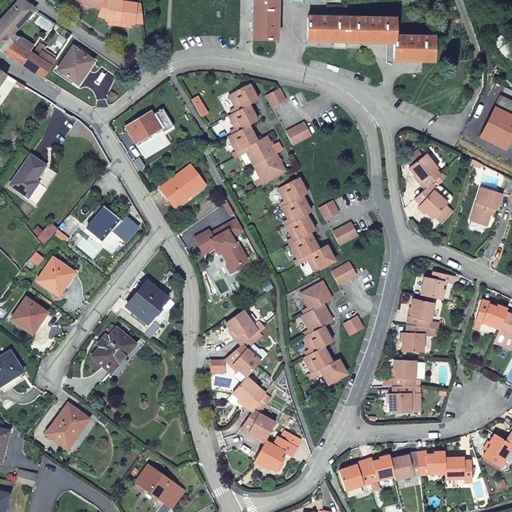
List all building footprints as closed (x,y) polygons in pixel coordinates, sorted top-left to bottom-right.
[(36,10),(22,0),(20,0),(0,21),(0,47),(4,51),(13,41),(9,38),(14,33),(36,10)] [(116,0),(104,0),(102,8),(99,15),(106,18),(106,20),(113,21),(112,24),(119,25),(123,1),(116,0)] [(280,16),(279,0),(255,0),(254,39),(279,40),(280,16)] [(141,4),(123,1),(119,25),(126,27),(127,23),(134,24),(134,22),(142,23),(141,4)] [(327,17),(309,16),(309,41),(395,43),(394,60),(415,60),(433,61),(434,37),(395,36),(395,18),(327,17)] [(9,38),(13,41),(17,35),(14,33),(9,38)] [(16,43),(13,41),(4,51),(13,57),(25,65),(32,54),(31,53),(36,45),(25,38),(23,39),(20,37),(16,43)] [(42,43),(34,55),(38,57),(43,49),(45,51),(47,47),(42,43)] [(95,60),(73,44),(55,69),(78,85),(95,60)] [(32,54),(25,65),(44,76),(56,57),(45,51),(43,49),(38,57),(34,55),(32,54)] [(24,90),(27,84),(1,68),(0,69),(0,87),(6,79),(24,90)] [(250,84),(229,95),(235,106),(230,109),(232,114),(251,104),(258,100),(253,90),(250,84)] [(278,88),(265,95),(271,106),(287,97),(281,86),(278,88)] [(202,117),(209,113),(198,95),(191,99),(202,117)] [(503,147),(511,129),(511,101),(498,95),(479,135),(503,147)] [(253,109),(251,104),(232,114),(229,115),(235,127),(231,129),(233,133),(250,124),(259,120),(253,109)] [(151,110),(124,126),(136,145),(161,130),(163,133),(174,127),(163,108),(154,114),(151,110)] [(311,131),(305,120),(285,131),(293,146),(313,135),(311,131)] [(253,130),(250,124),(233,133),(228,136),(236,152),(258,140),(253,130)] [(267,136),(258,140),(236,152),(233,154),(235,158),(247,152),(254,165),(277,153),(282,150),(278,142),(272,145),(271,143),(267,136)] [(408,164),(420,155),(416,150),(404,159),(408,164)] [(439,173),(424,152),(420,155),(408,164),(405,167),(410,172),(423,188),(437,175),(439,173)] [(282,162),(277,153),(254,165),(261,178),(255,181),(258,187),(287,172),(282,162)] [(57,173),(30,155),(10,184),(29,197),(39,182),(47,188),(57,173)] [(139,172),(146,167),(139,156),(132,161),(139,172)] [(481,163),(471,159),(470,164),(479,168),(481,163)] [(191,163),(157,187),(174,210),(207,186),(191,163)] [(423,188),(414,198),(418,202),(415,204),(420,209),(431,219),(433,217),(444,205),(450,199),(450,195),(440,185),(436,185),(442,180),(437,175),(423,188)] [(303,186),(298,178),(278,188),(285,200),(279,203),(282,208),(304,197),(307,194),(303,186)] [(480,186),(469,220),(487,226),(491,214),(496,216),(503,194),(480,186)] [(306,201),(304,197),(282,208),(288,219),(283,222),(286,226),(307,214),(312,212),(306,201)] [(320,208),(326,219),(341,211),(335,199),(320,208)] [(234,214),(227,201),(223,204),(230,216),(234,214)] [(102,242),(112,230),(113,231),(122,222),(104,207),(102,208),(99,205),(93,212),(97,214),(86,228),(102,242)] [(450,210),(444,205),(433,217),(439,223),(444,217),(450,210)] [(310,218),(307,214),(286,226),(292,237),(287,240),(289,244),(311,233),(316,230),(310,218)] [(243,230),(236,218),(211,232),(209,228),(193,237),(204,255),(215,248),(219,255),(221,254),(226,264),(224,265),(230,274),(244,266),(242,263),(248,259),(235,235),(243,230)] [(352,221),(333,232),(341,246),(360,235),(352,221)] [(51,234),(57,227),(51,223),(44,231),(38,226),(32,232),(43,244),(51,234)] [(69,237),(57,227),(51,234),(64,244),(69,237)] [(314,238),(311,233),(289,244),(298,259),(319,248),(314,238)] [(327,244),(319,248),(298,259),(295,260),(298,265),(309,259),(316,273),(337,262),(331,251),(327,244)] [(44,258),(36,252),(30,259),(37,266),(44,258)] [(60,293),(74,272),(54,258),(38,280),(49,289),(51,286),(60,293)] [(332,270),(339,284),(357,274),(350,261),(332,270)] [(418,295),(439,300),(439,299),(442,288),(439,288),(441,280),(450,282),(452,275),(431,271),(430,278),(423,276),(418,295)] [(164,295),(148,281),(129,304),(139,311),(137,314),(147,322),(154,313),(151,311),(164,295)] [(326,290),(321,282),(301,293),(309,307),(303,310),(305,313),(322,304),(331,299),(326,290)] [(34,302),(26,297),(11,319),(32,333),(45,314),(32,305),(34,302)] [(483,322),(496,327),(503,310),(504,307),(496,303),(495,305),(488,303),(488,301),(480,298),(474,319),(475,319),(480,321),(483,322)] [(404,326),(425,329),(425,328),(425,322),(427,322),(431,304),(410,300),(407,310),(410,311),(408,318),(405,317),(404,326)] [(327,314),(322,304),(305,313),(302,315),(309,329),(304,332),(306,336),(324,326),(332,322),(327,314)] [(255,324),(244,309),(225,322),(230,330),(228,331),(240,346),(244,343),(248,347),(263,336),(260,332),(266,328),(260,320),(255,324)] [(496,327),(495,330),(511,337),(511,313),(503,310),(496,327)] [(344,322),(351,335),(366,327),(361,319),(359,315),(344,322)] [(480,321),(475,319),(472,327),(477,329),(480,321)] [(327,331),(324,326),(306,336),(305,337),(311,348),(305,351),(307,356),(325,347),(333,343),(327,331)] [(424,335),(425,329),(404,326),(403,334),(400,334),(399,353),(420,354),(421,335),(424,335)] [(136,344),(117,327),(107,339),(109,340),(102,348),(101,346),(92,356),(111,372),(136,344)] [(511,340),(511,337),(495,330),(491,341),(509,348),(511,340)] [(248,376),(262,360),(248,347),(244,343),(240,346),(224,359),(237,372),(238,370),(246,377),(248,376)] [(328,352),(325,347),(307,356),(305,357),(313,372),(333,361),(328,352)] [(10,351),(0,357),(0,383),(0,385),(11,378),(14,382),(25,375),(10,351)] [(338,358),(333,361),(313,372),(309,374),(312,378),(324,372),(332,385),(349,376),(344,367),(338,358)] [(211,373),(225,373),(224,359),(210,360),(211,373)] [(390,387),(411,386),(411,379),(412,380),(414,361),(392,360),(391,370),(394,371),(393,378),(390,378),(390,387)] [(248,376),(246,377),(233,392),(242,400),(243,398),(249,403),(247,405),(255,410),(267,394),(262,390),(248,376)] [(411,394),(411,386),(390,387),(390,394),(387,393),(387,413),(408,412),(408,394),(411,394)] [(255,410),(243,427),(249,432),(267,442),(277,423),(262,415),(273,398),(267,394),(255,410)] [(89,419),(72,405),(67,412),(63,409),(46,433),(53,439),(54,437),(61,442),(69,431),(77,436),(89,419)] [(500,460),(511,444),(504,439),(491,431),(485,442),(488,444),(481,457),(499,468),(503,462),(500,460)] [(267,442),(256,460),(277,472),(283,461),(281,460),(285,453),(293,458),(302,442),(286,432),(282,440),(279,438),(275,447),(267,442)] [(416,452),(419,473),(419,474),(444,471),(443,457),(443,450),(432,450),(432,452),(425,453),(424,451),(416,452)] [(389,458),(393,474),(394,477),(410,474),(419,473),(416,452),(389,458)] [(369,458),(362,461),(369,481),(393,474),(389,458),(388,454),(377,456),(378,459),(370,461),(369,458)] [(443,457),(444,471),(444,477),(463,476),(463,480),(470,480),(469,459),(469,458),(463,458),(463,456),(443,457)] [(369,481),(362,461),(337,470),(344,490),(369,481)] [(184,490),(148,464),(136,482),(172,507),(184,490)] [(16,481),(34,486),(37,473),(19,468),(16,481)] [(9,494),(0,491),(0,504),(1,501),(7,503),(9,494)]
